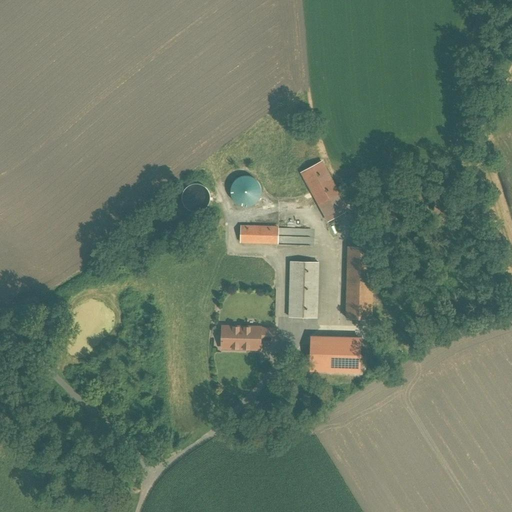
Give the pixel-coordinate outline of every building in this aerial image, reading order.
[(348,210),(321,160),(299,172),(326,222),(348,210)] [(232,182),(230,188),(230,193),(232,198),(236,202),(240,205),(245,207),(251,206),(256,204),(259,200),(262,195),(263,190),(262,185),(259,180),(256,177),(251,175),(245,174),(240,175),(235,178),(232,182)] [(210,195),(210,193),(210,189),(209,187),(207,184),(206,182),(203,180),(200,179),(198,178),(195,178),(192,178),(190,179),(187,181),(185,183),(183,185),(182,188),(181,190),(181,193),(181,196),(182,199),(184,201),(186,203),(188,205),(190,206),(193,207),(196,207),(199,207),(202,206),(204,204),(206,203),(208,201),(209,198),(210,195)] [(276,223),(238,224),(239,242),(276,241),(276,223)] [(346,248),(343,319),(369,320),(372,249),(346,248)] [(315,260),(292,259),(291,316),(314,316),(315,260)] [(273,288),(233,288),(233,316),(273,316),(273,288)] [(370,351),(371,331),(316,330),(316,350),(370,351)]
